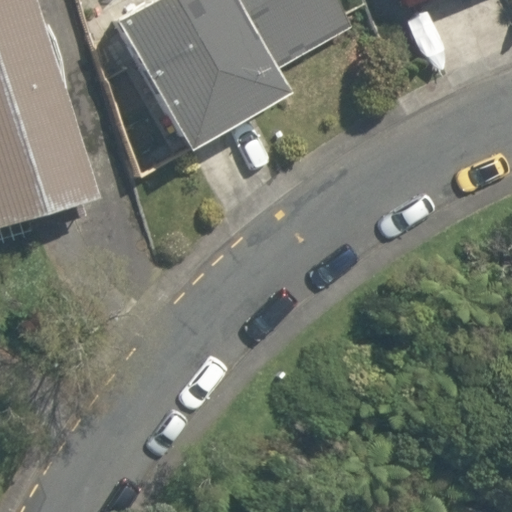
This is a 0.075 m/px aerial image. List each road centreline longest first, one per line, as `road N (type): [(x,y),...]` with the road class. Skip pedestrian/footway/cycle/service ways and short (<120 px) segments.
road 1 (residential): [(137,381),(324,213),(446,143),(511,118)]
road 2 (residential): [(53,511),(137,381)]
road 3 (residential): [(137,381),(0,341)]
